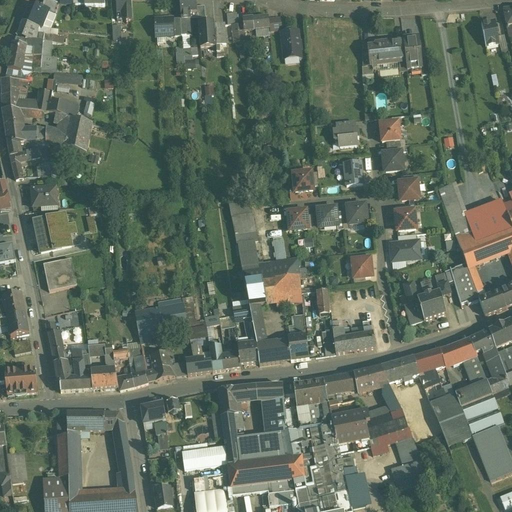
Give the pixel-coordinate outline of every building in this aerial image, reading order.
[(59,5),(45,0),(41,10),(49,13),(55,16),(59,5)] [(131,0),(116,0),(117,14),(123,14),(123,17),(121,19),(126,23),(128,21),(133,21),(133,15),(132,15),(131,0)] [(179,0),(181,19),(191,19),(191,14),(190,14),(190,8),(190,5),(189,0),(179,0)] [(189,0),(190,5),(190,8),(190,14),(191,14),(197,14),(197,10),(196,0),(189,0)] [(213,0),(196,0),(197,10),(200,10),(214,11),(213,0)] [(41,10),(30,5),(23,23),(32,26),(39,29),(42,30),(43,28),(49,13),(41,10)] [(511,8),(503,10),(507,27),(511,25),(511,8)] [(237,13),(227,14),(228,25),(232,25),(238,24),(237,13)] [(268,17),(253,18),(243,19),(244,31),(270,28),(268,17)] [(173,19),(154,20),(155,38),(174,37),(173,19)] [(181,19),(173,19),(174,37),(182,36),(181,19)] [(191,19),(181,19),(182,36),(192,35),(191,19)] [(280,19),(269,20),(270,32),(281,31),(280,19)] [(494,22),(481,24),(486,47),(498,45),(497,36),(498,36),(496,29),(494,22)] [(32,26),(23,23),(22,23),(17,37),(27,41),(30,33),(32,26)] [(238,24),(232,25),(234,43),(240,42),(238,24)] [(114,40),(122,39),(121,25),(113,26),(114,40)] [(224,25),(215,26),(216,40),(216,47),(223,46),(226,46),(224,25)] [(39,29),(32,26),(30,33),(37,35),(38,36),(39,29)] [(204,26),(198,27),(199,41),(205,40),(213,40),(216,40),(215,26),(204,26)] [(57,30),(43,28),(42,30),(39,29),(38,36),(52,37),(56,38),(57,30)] [(297,32),(281,33),(284,59),(285,59),(285,65),(299,63),(299,58),(300,57),(299,50),(301,49),(300,42),(299,42),(297,32)] [(37,35),(30,33),(27,41),(34,42),(36,42),(37,35)] [(38,36),(37,35),(36,42),(43,43),(52,44),(52,37),(38,36)] [(418,38),(403,40),(404,42),(406,63),(406,65),(407,71),(421,69),(420,58),(418,38)] [(27,41),(16,40),(14,45),(29,48),(29,49),(33,50),(34,42),(27,41)] [(36,42),(34,42),(33,50),(33,58),(42,58),(43,43),(36,42)] [(397,42),(374,45),(375,47),(376,63),(377,63),(377,66),(399,64),(399,61),(397,43),(397,42)] [(404,42),(397,43),(399,61),(399,64),(406,63),(404,42)] [(51,44),(43,43),(42,58),(50,58),(51,44)] [(14,45),(13,45),(10,58),(24,60),(25,58),(26,51),(28,51),(29,49),(29,48),(14,45)] [(375,47),(369,48),(369,49),(371,67),(372,67),(372,69),(377,69),(377,66),(377,63),(376,63),(375,47)] [(197,48),(183,49),(184,56),(198,55),(197,48)] [(369,49),(362,50),(363,68),(371,67),(369,49)] [(427,57),(420,58),(421,69),(421,76),(429,75),(427,57)] [(24,60),(10,58),(7,70),(21,73),(22,72),(21,72),(24,62),(24,60)] [(41,70),(33,69),(32,73),(56,75),(57,59),(42,58),(41,70)] [(42,58),(33,58),(32,64),(32,69),(33,69),(41,70),(42,58)] [(66,76),(55,75),(54,82),(81,86),(83,77),(66,76)] [(8,77),(1,77),(1,91),(17,92),(28,92),(27,84),(27,81),(8,77)] [(92,90),(94,82),(84,80),(82,87),(92,90)] [(205,104),(213,104),(213,86),(205,86),(205,104)] [(17,92),(1,91),(2,111),(18,112),(17,98),(17,92)] [(48,95),(37,94),(37,99),(35,98),(35,100),(39,106),(37,114),(42,115),(48,115),(52,96),(48,95)] [(71,100),(52,96),(48,115),(67,120),(71,100)] [(35,100),(17,98),(18,112),(20,112),(37,114),(39,106),(35,100)] [(18,112),(2,111),(6,138),(19,136),(20,145),(24,144),(24,142),(22,131),(21,122),(20,112),(18,112)] [(67,120),(48,115),(42,115),(42,119),(55,122),(54,125),(69,128),(71,121),(67,120)] [(93,126),(71,121),(69,128),(67,137),(64,150),(86,156),(86,155),(93,126)] [(355,123),(337,125),(338,132),(355,130),(355,123)] [(398,124),(380,126),(382,144),(387,144),(400,142),(398,124)] [(37,129),(22,131),(24,142),(31,142),(37,142),(37,129)] [(67,137),(37,129),(37,142),(46,142),(47,146),(64,150),(67,137)] [(338,132),(334,132),(335,143),(339,142),(339,144),(340,149),(357,148),(356,140),(359,140),(358,130),(355,130),(338,132)] [(19,136),(6,138),(8,146),(10,155),(18,153),(17,145),(20,145),(19,136)] [(442,140),(444,148),(453,146),(451,138),(442,140)] [(37,142),(31,142),(32,147),(33,152),(38,151),(40,151),(48,149),(47,146),(46,142),(37,142)] [(26,154),(10,158),(12,166),(19,164),(20,164),(40,159),(38,151),(33,152),(26,154)] [(388,156),(383,156),(385,173),(403,172),(401,154),(388,156)] [(67,166),(51,162),(51,172),(54,171),(60,171),(60,182),(67,182),(67,166)] [(19,164),(12,166),(16,181),(23,180),(19,164)] [(347,189),(363,187),(361,165),(357,165),(345,166),(347,189)] [(311,175),(294,177),(295,194),(313,192),(312,189),(311,175)] [(420,176),(402,178),(402,185),(417,183),(417,184),(420,184),(420,176)] [(402,185),(399,185),(401,203),(419,201),(417,184),(417,183),(402,185)] [(472,232),(455,186),(438,193),(455,238),(472,232)] [(56,189),(32,190),(33,209),(41,208),(48,208),(48,207),(57,206),(56,189)] [(0,194),(0,210),(10,209),(7,193),(0,194)] [(250,204),(229,204),(237,247),(255,244),(258,244),(250,204)] [(466,217),(472,232),(507,218),(502,204),(466,217)] [(365,207),(348,209),(348,213),(349,226),(367,225),(365,207)] [(336,210),(318,212),(320,230),(337,228),(338,228),(336,214),(336,210)] [(306,213),(288,215),(290,233),(308,231),(306,217),(306,213)] [(414,213),(396,215),(398,233),(416,231),(414,213)] [(34,223),(40,255),(72,249),(69,237),(77,235),(75,225),(67,226),(66,217),(34,223)] [(511,231),(507,218),(472,232),(478,247),(511,233),(511,231)] [(90,236),(97,234),(94,220),(87,222),(90,236)] [(472,232),(455,238),(461,253),(478,247),(472,232)] [(511,233),(478,247),(461,253),(466,266),(467,271),(471,269),(509,255),(511,254),(511,233)] [(444,243),(445,252),(454,252),(453,242),(444,243)] [(399,245),(390,246),(392,264),(410,262),(410,261),(416,260),(416,259),(421,259),(419,243),(416,243),(399,245)] [(255,244),(238,247),(242,270),(259,268),(255,244)] [(0,265),(16,263),(13,245),(4,247),(0,247),(0,265)] [(77,288),(71,261),(44,267),(49,293),(77,288)] [(354,263),(353,263),(355,281),(365,280),(372,279),(370,261),(366,262),(354,263)] [(298,262),(288,263),(294,308),(303,306),(302,296),(301,291),(298,262)] [(283,264),(272,266),(276,305),(277,310),(294,308),(288,263),(283,264)] [(259,268),(242,270),(245,288),(262,285),(266,307),(276,305),(272,266),(259,268)] [(467,271),(466,266),(445,274),(445,275),(448,285),(448,286),(454,284),(460,306),(467,304),(468,307),(479,303),(479,301),(477,293),(469,274),(468,271),(467,271)] [(483,291),(476,272),(473,273),(469,274),(477,293),(483,291)] [(445,275),(435,278),(438,288),(448,285),(445,275)] [(262,285),(245,288),(250,309),(259,308),(266,307),(262,285)] [(413,285),(403,288),(409,306),(409,309),(419,306),(418,302),(413,285)] [(511,287),(500,293),(506,310),(511,307),(511,287)] [(483,291),(477,293),(479,301),(492,296),(490,291),(484,293),(483,291)] [(318,294),(317,294),(320,318),(329,317),(327,293),(318,294)] [(479,301),(479,303),(485,318),(506,310),(500,293),(492,296),(479,301)] [(185,307),(187,323),(195,322),(191,295),(183,296),(185,307)] [(433,295),(425,297),(426,299),(418,302),(424,323),(424,324),(446,317),(440,295),(434,297),(433,295)] [(21,296),(3,299),(6,314),(7,319),(25,315),(21,296)] [(419,306),(409,309),(409,306),(405,307),(411,327),(424,323),(419,306)] [(185,307),(159,311),(162,329),(163,331),(187,327),(187,323),(185,307)] [(259,308),(250,309),(250,310),(252,320),(253,327),(263,325),(259,308)] [(243,309),(236,310),(236,313),(233,313),(234,323),(244,321),(252,320),(250,310),(243,311),(243,309)] [(159,311),(135,316),(137,321),(136,321),(139,334),(147,332),(162,329),(159,311)] [(25,315),(7,319),(9,327),(11,338),(28,335),(25,315)] [(304,317),(294,318),(296,333),(305,332),(304,317)] [(233,318),(219,321),(220,327),(221,332),(229,331),(235,330),(233,318)] [(7,319),(0,320),(0,339),(1,340),(0,335),(0,328),(9,327),(7,319)] [(252,320),(244,321),(247,337),(255,336),(254,332),(253,327),(252,320)] [(371,320),(362,322),(365,336),(373,334),(371,320)] [(219,321),(205,323),(206,329),(211,329),(220,327),(219,321)] [(344,321),(334,322),(334,330),(344,329),(344,321)] [(205,323),(196,325),(195,322),(187,323),(187,327),(190,339),(195,338),(197,347),(209,345),(206,329),(205,323)] [(511,323),(511,322),(488,332),(495,350),(511,342),(511,323)] [(235,330),(229,331),(232,352),(233,352),(234,356),(239,355),(238,348),(235,330)] [(264,330),(254,332),(256,345),(257,349),(267,347),(264,330)] [(344,331),(333,333),(334,341),(345,339),(344,331)] [(147,332),(139,334),(141,346),(144,345),(149,344),(147,332)] [(305,332),(296,333),(296,338),(288,339),(289,344),(291,363),(309,361),(306,336),(305,332)] [(488,332),(469,341),(476,355),(482,352),(484,356),(484,355),(488,363),(499,359),(495,350),(488,332)] [(58,333),(48,334),(54,364),(64,364),(58,333)] [(331,333),(322,335),(323,345),(332,344),(331,333)] [(365,336),(352,338),(354,353),(376,350),(373,334),(365,336)] [(197,347),(195,338),(190,339),(193,359),(198,358),(199,357),(197,347)] [(345,339),(334,341),(336,356),(354,353),(352,338),(345,339)] [(30,341),(13,344),(15,356),(32,353),(30,341)] [(469,341),(447,350),(444,350),(440,352),(445,367),(446,370),(450,369),(463,364),(477,358),(476,355),(469,341)] [(220,343),(219,343),(209,345),(210,349),(213,374),(227,372),(225,357),(222,357),(220,343)] [(257,349),(259,365),(259,367),(291,363),(289,344),(267,347),(257,349)] [(256,345),(238,348),(239,355),(241,367),(259,365),(257,349),(256,345)] [(112,346),(105,347),(106,356),(113,356),(113,354),(112,346)] [(105,347),(88,348),(89,356),(90,358),(106,356),(105,347)] [(511,351),(511,353),(499,359),(505,375),(507,380),(510,389),(511,390),(511,389),(511,348),(511,349),(511,351)] [(141,350),(127,352),(129,360),(143,358),(141,350)] [(127,352),(113,354),(113,356),(114,362),(129,360),(127,352)] [(440,352),(414,359),(418,375),(432,371),(445,367),(440,352)] [(171,355),(155,358),(156,366),(153,366),(154,374),(147,376),(148,384),(176,378),(174,368),(171,355)] [(234,356),(225,357),(227,372),(241,370),(240,367),(241,367),(239,355),(234,356)] [(89,356),(83,357),(83,362),(85,378),(86,392),(93,391),(91,373),(91,372),(90,358),(89,356)] [(143,358),(129,360),(130,365),(135,365),(135,367),(144,366),(143,358)] [(477,358),(463,364),(472,387),(487,382),(477,358)] [(194,361),(186,362),(186,367),(188,377),(213,374),(212,364),(204,365),(203,359),(194,361)] [(414,359),(381,369),(389,387),(389,386),(404,382),(412,380),(419,377),(418,375),(414,359)] [(499,359),(488,363),(495,380),(496,379),(505,375),(499,359)] [(64,364),(54,364),(58,381),(60,381),(61,393),(86,392),(85,378),(83,362),(74,363),(75,379),(71,379),(68,363),(64,364)] [(135,367),(130,368),(130,369),(131,376),(134,389),(139,387),(148,384),(147,376),(144,366),(135,367)] [(174,368),(176,378),(188,377),(186,367),(174,368)] [(381,369),(354,376),(357,392),(358,394),(384,388),(389,387),(381,369)] [(35,370),(4,372),(7,396),(37,394),(36,376),(35,370)] [(115,371),(91,373),(93,391),(93,392),(118,390),(115,371)] [(432,371),(423,374),(424,378),(420,380),(422,385),(435,381),(432,371)] [(125,377),(118,379),(120,392),(134,389),(131,376),(125,377)] [(354,376),(328,380),(332,396),(333,396),(357,392),(354,376)] [(495,380),(487,382),(492,396),(510,389),(507,380),(497,384),(496,379),(495,380)] [(328,380),(324,381),(327,397),(332,396),(328,380)] [(324,381),(318,382),(322,406),(329,405),(327,397),(324,381)] [(318,382),(294,386),(296,399),(297,410),(308,409),(315,407),(322,406),(318,382)] [(441,400),(430,404),(432,410),(436,418),(448,448),(472,439),(504,426),(492,396),(487,382),(472,387),(441,400)] [(294,386),(283,387),(283,388),(284,400),(296,399),(294,386)] [(389,387),(384,388),(384,397),(393,416),(402,413),(389,386),(389,387)] [(273,387),(259,388),(257,388),(256,388),(258,402),(268,401),(273,401),(273,400),(273,387)] [(281,387),(273,387),(273,400),(284,400),(283,388),(283,387),(281,387)] [(246,389),(236,391),(235,390),(218,392),(221,414),(222,422),(221,422),(223,428),(224,436),(224,438),(236,437),(234,417),(239,416),(237,404),(258,402),(256,388),(247,389),(246,389)] [(337,399),(333,396),(332,396),(327,397),(329,405),(329,408),(338,405),(337,399)] [(273,401),(268,401),(272,436),(281,435),(288,433),(287,425),(284,400),(273,400),(273,401)] [(177,401),(167,403),(169,414),(171,413),(173,416),(177,415),(178,412),(179,411),(177,401)] [(163,404),(141,408),(143,424),(156,422),(166,420),(163,404)] [(184,406),(186,419),(192,418),(190,405),(184,406)] [(329,405),(322,406),(323,414),(331,413),(329,408),(329,405)] [(308,409),(297,410),(299,420),(309,418),(308,413),(308,409)] [(432,410),(405,421),(408,429),(436,418),(432,410)] [(368,412),(332,420),(338,447),(369,440),(365,424),(370,423),(368,412)] [(124,424),(119,413),(104,414),(104,431),(114,429),(125,428),(124,424)] [(305,481),(310,511),(350,511),(352,511),(345,480),(344,473),(341,462),(338,447),(332,420),(331,413),(323,414),(324,420),(321,423),(322,429),(320,430),(323,443),(312,445),(315,462),(302,464),(305,481)] [(370,423),(365,424),(369,440),(371,451),(387,446),(396,444),(398,443),(412,439),(408,429),(405,421),(402,413),(393,416),(370,423)] [(104,431),(104,414),(67,414),(67,422),(58,422),(58,437),(78,437),(78,438),(80,437),(80,436),(79,433),(104,432),(104,431)] [(309,418),(299,420),(300,426),(310,425),(309,418)] [(166,420),(156,422),(158,436),(158,437),(168,435),(168,433),(167,426),(166,420)] [(511,445),(504,426),(472,439),(490,483),(511,474),(511,445)] [(125,428),(114,429),(121,474),(117,475),(118,494),(135,493),(125,428)] [(320,430),(297,433),(299,447),(312,445),(323,443),(320,430)] [(297,432),(288,433),(281,435),(285,461),(301,458),(299,447),(297,433),(297,432)] [(168,435),(158,437),(160,451),(169,450),(168,442),(169,442),(168,435)] [(237,440),(240,467),(285,461),(281,435),(272,436),(237,440)] [(78,438),(78,437),(58,437),(59,479),(69,478),(69,498),(80,497),(79,477),(78,477),(78,470),(78,438)] [(237,440),(236,437),(224,438),(226,450),(228,468),(240,467),(237,440)] [(398,443),(396,444),(403,468),(391,472),(398,494),(425,485),(419,472),(424,469),(412,439),(398,443)] [(207,445),(183,448),(184,454),(208,451),(207,445)] [(312,445),(299,447),(301,458),(302,464),(315,462),(312,445)] [(387,446),(371,451),(373,458),(389,453),(387,446)] [(7,448),(0,448),(0,473),(2,486),(11,485),(8,458),(7,448)] [(182,455),(182,456),(185,473),(228,468),(226,450),(182,455)] [(22,456),(8,458),(13,496),(13,499),(26,497),(27,497),(22,456)] [(240,467),(228,468),(231,491),(267,486),(293,483),(305,481),(302,464),(301,458),(285,461),(240,467)] [(341,462),(344,473),(355,470),(353,459),(341,462)] [(355,470),(344,473),(345,480),(357,478),(355,470)] [(357,478),(345,480),(352,511),(372,507),(365,476),(357,478)] [(223,477),(208,479),(209,493),(225,491),(223,477)] [(69,478),(59,479),(43,480),(44,511),(69,511),(69,498),(69,478)] [(192,481),(194,495),(209,493),(208,479),(192,481)] [(310,511),(305,481),(293,483),(296,493),(296,497),(298,507),(296,511),(298,511),(310,511)] [(293,483),(267,486),(268,494),(269,497),(296,493),(293,483)] [(11,485),(2,486),(4,497),(13,496),(11,485)] [(267,486),(231,491),(228,491),(229,499),(268,494),(267,486)] [(170,489),(155,491),(158,510),(172,508),(170,489)] [(227,511),(225,491),(209,493),(194,495),(196,511),(227,511)] [(80,497),(69,498),(69,511),(138,511),(135,493),(118,494),(80,497)] [(296,493),(269,497),(268,497),(269,509),(291,506),(296,497),(296,493)] [(504,511),(507,511),(511,510),(511,495),(500,500),(504,511)]
